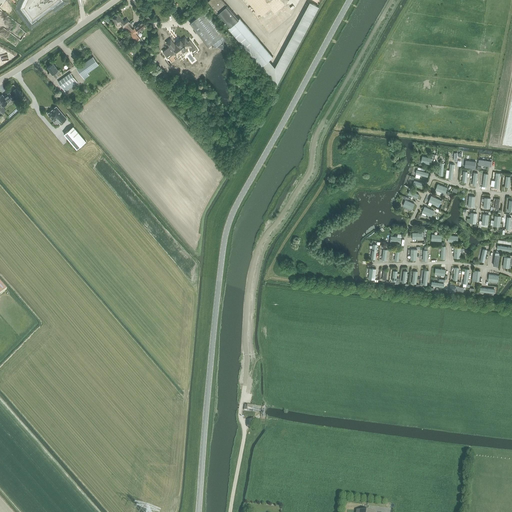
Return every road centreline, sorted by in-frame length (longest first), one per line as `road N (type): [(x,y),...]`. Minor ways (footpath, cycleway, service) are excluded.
road 1 (unclassified): [(199,511),(227,228),(350,0)]
road 2 (unclassified): [(0,79),(115,0)]
road 3 (unclassified): [(230,511),(244,385)]
